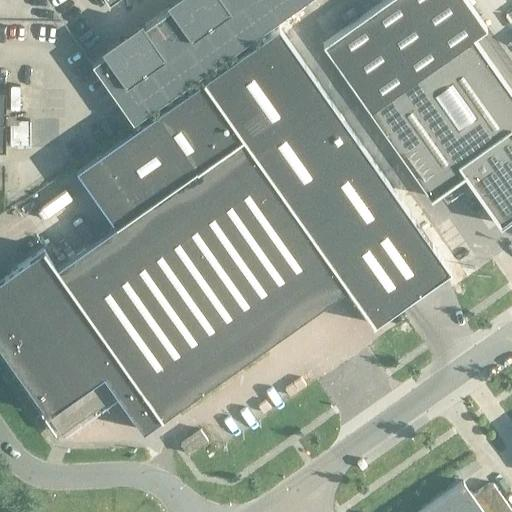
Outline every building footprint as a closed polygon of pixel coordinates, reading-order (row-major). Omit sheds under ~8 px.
[(178,0),(92,61),(133,120),(302,0),(178,0)] [(486,25),(468,0),(380,0),(322,41),(369,108),(430,195),(464,171),(500,222),(511,213),(511,90),(473,35),(486,25)] [(278,24),(156,110),(74,168),(113,224),(56,264),(43,245),(0,275),(0,346),(60,432),(116,392),(142,430),(347,285),(373,322),(450,268),(278,24)] [(200,426),(180,441),(188,453),(209,438),(200,426)] [(472,493),(463,480),(416,511),(511,511),(511,509),(493,482),(489,481),(472,493)]
